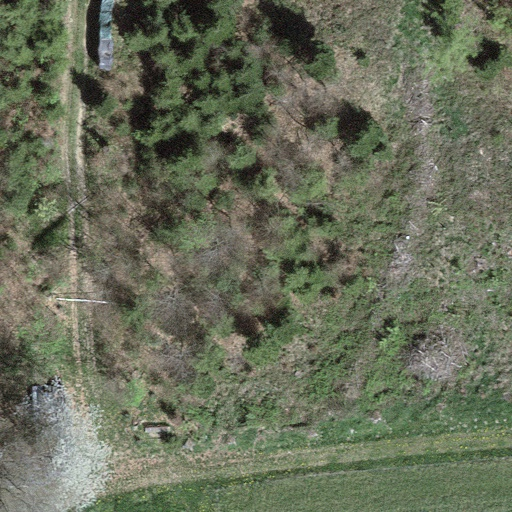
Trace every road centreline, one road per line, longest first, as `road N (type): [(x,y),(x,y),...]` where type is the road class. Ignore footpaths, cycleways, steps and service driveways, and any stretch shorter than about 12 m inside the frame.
road 1 (track): [(100,0),(69,252),(151,478),(155,511)]
road 2 (track): [(511,444),(151,478),(0,506)]
